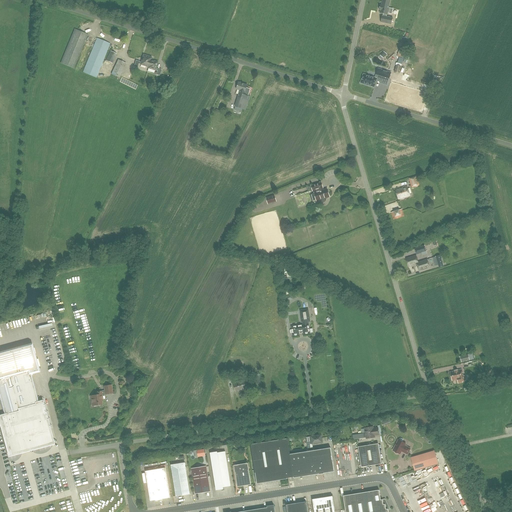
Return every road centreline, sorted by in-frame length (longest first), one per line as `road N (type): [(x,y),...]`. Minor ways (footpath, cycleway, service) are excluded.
road 1 (unclassified): [(343,94),(42,0)]
road 2 (unclassified): [(431,394),(120,443)]
road 3 (unclassified): [(431,394),(343,94)]
road 4 (unclassified): [(405,511),(391,484),(374,480),(164,511)]
road 5 (unclassified): [(511,146),(343,94)]
road 6 (unclassified): [(485,511),(431,394)]
